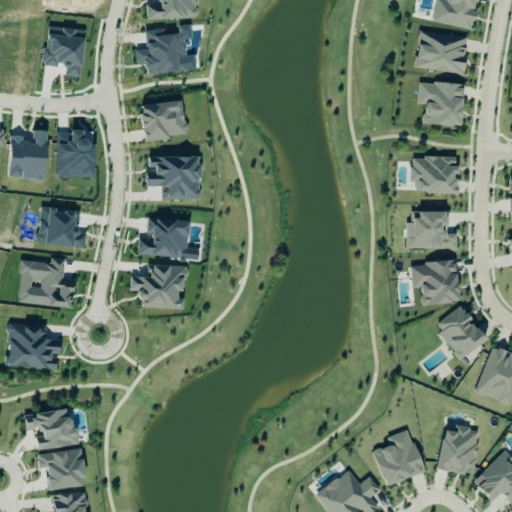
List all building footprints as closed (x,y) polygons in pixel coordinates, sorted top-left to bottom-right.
[(156,0),(157,6),(144,7),(144,21),(195,19),(194,0),(156,0)] [(438,0),(434,0),(430,23),(469,31),(475,0),(441,0),(442,1),(438,0)] [(185,72),(182,34),(159,36),(158,30),(142,32),(144,51),(132,52),(134,67),(143,66),(144,76),(185,72)] [(465,39),(417,33),(412,69),(460,75),(465,39)] [(420,125),(458,128),(461,86),(416,83),(415,105),(422,105),(420,125)] [(137,107),(141,142),(183,138),(179,102),(137,107)] [(7,139),(5,180),(42,181),(44,132),(29,132),(29,140),(7,139)] [(454,159),(409,158),(408,184),(413,184),(413,194),(454,195),(454,175),(454,159)] [(158,201),(197,201),(197,159),(146,159),(146,172),(143,172),(143,188),(158,188),(158,201)] [(454,233),(444,233),(444,213),(408,213),(408,224),(404,224),(404,250),(454,250),(454,233)] [(134,257),(195,261),(196,251),(184,250),(186,223),(146,219),(144,241),(136,241),(134,257)] [(19,262),(15,304),(68,309),(71,282),(60,281),(62,261),(48,259),(47,265),(19,262)] [(420,307),(457,304),(453,262),(408,266),(410,289),(418,289),(420,307)] [(128,279),(128,293),(138,293),(137,309),(179,311),(180,296),(181,296),(182,268),(146,267),(145,279),(128,279)] [(483,344),(459,307),(434,324),(439,332),(437,334),(455,362),(483,344)] [(2,370),(53,370),(53,357),(57,357),(57,341),(43,341),(43,326),(5,326),(5,359),(1,359),(2,370)] [(511,392),(511,355),(490,347),(472,394),(507,407),(511,392)] [(21,416),(23,431),(37,430),(38,437),(34,438),(35,451),(76,447),(74,429),(68,430),(66,411),(21,416)] [(435,471),(470,477),(477,432),(453,428),(452,434),(441,432),(435,471)] [(370,453),(383,488),(422,474),(407,431),(385,439),(387,447),(370,453)] [(489,503),(498,494),(507,504),(511,499),(511,460),(504,452),(470,483),(489,503)] [(324,511),(373,511),(376,510),(368,499),(377,491),(367,477),(356,486),(346,471),(313,496),(324,511)] [(83,511),(83,495),(48,496),(49,511),(83,511)]
